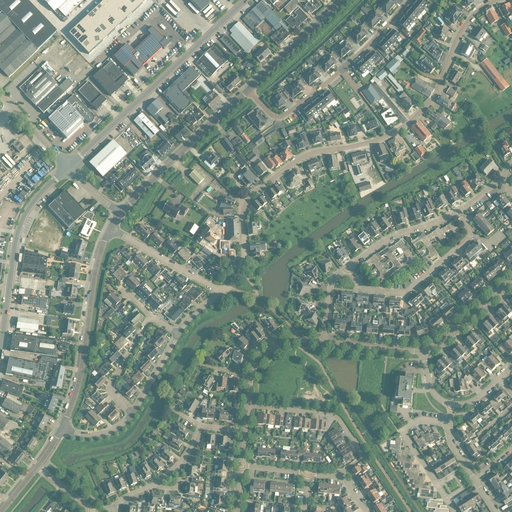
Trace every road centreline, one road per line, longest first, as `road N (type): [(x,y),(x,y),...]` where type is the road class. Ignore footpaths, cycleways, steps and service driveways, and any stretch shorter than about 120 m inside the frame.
road 1 (unclassified): [(222,292),(241,266),(246,199),(304,157),(379,140),(423,111),(458,33),(494,0)]
road 2 (unclassified): [(68,166),(244,0)]
road 3 (residential): [(246,89),(282,114),(408,0)]
road 4 (unclassified): [(61,428),(76,396),(110,228)]
road 5 (unclassified): [(119,213),(246,89)]
road 6 (residential): [(348,266),(365,287),(408,290),(467,238),(458,212)]
road 7 (unclassified): [(5,321),(22,219),(68,166)]
road 8 (residential): [(338,475),(361,457),(339,419),(248,405)]
road 9 (residential): [(455,511),(404,432),(417,420),(448,420)]
road 10 (residential): [(222,292),(110,228)]
road 11 (unclassified): [(246,89),(337,0)]
road 12 (residential): [(348,266),(384,240),(458,212)]
